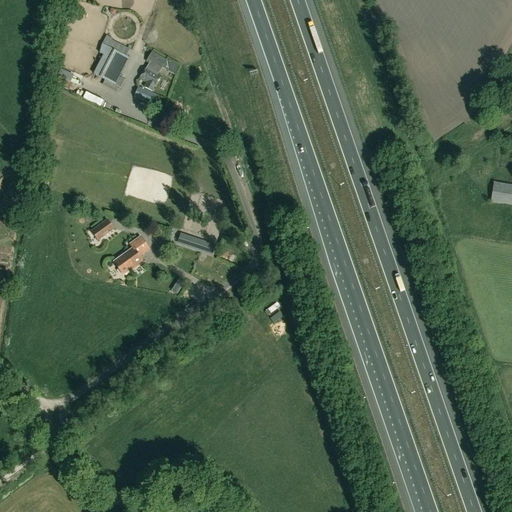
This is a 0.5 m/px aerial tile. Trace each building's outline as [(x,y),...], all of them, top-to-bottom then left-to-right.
[(93,74),(115,85),(120,88),(124,81),(119,78),(129,58),(126,56),(129,50),(105,38),(102,44),(101,44),(99,53),(103,55),(93,74)] [(144,62),(149,52),(144,49),(139,60),(144,62)] [(161,76),(157,74),(157,73),(157,74),(166,60),(152,52),(146,62),(149,64),(146,68),(145,67),(139,79),(147,83),(145,87),(152,91),(161,76)] [(494,83),(488,99),(497,102),(501,91),(509,93),(510,89),(494,83)] [(134,97),(151,105),(155,95),(138,87),(134,97)] [(100,108),(100,107),(103,101),(86,92),(82,98),(82,99),(100,108)] [(113,109),(125,114),(128,107),(117,101),(113,109)] [(53,167),(42,165),(35,196),(46,198),(53,167)] [(511,185),(493,183),(490,202),(511,205),(511,185)] [(97,242),(114,229),(107,220),(91,232),(97,242)] [(158,227),(156,234),(167,238),(169,230),(158,227)] [(215,244),(181,233),(178,242),(212,254),(215,244)] [(129,244),(132,250),(114,263),(123,275),(135,266),(136,268),(143,262),(140,258),(150,250),(140,236),(129,244)]
